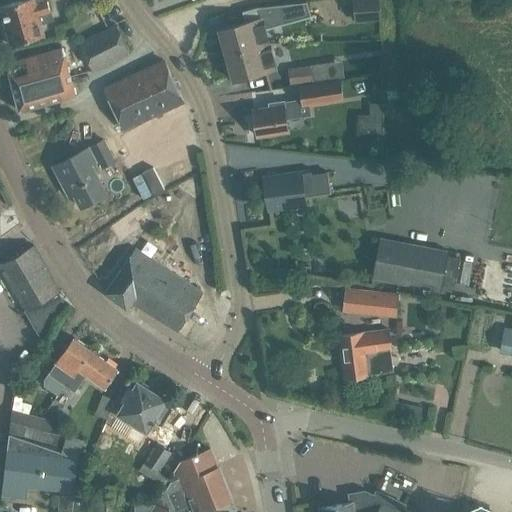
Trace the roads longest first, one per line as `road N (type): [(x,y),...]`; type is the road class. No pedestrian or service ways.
road 1 (tertiary): [(128,0),(192,80),(215,147),(243,319),(204,380)]
road 2 (tertiary): [(0,153),(101,314),(204,380)]
road 3 (residential): [(511,469),(306,419),(261,424)]
